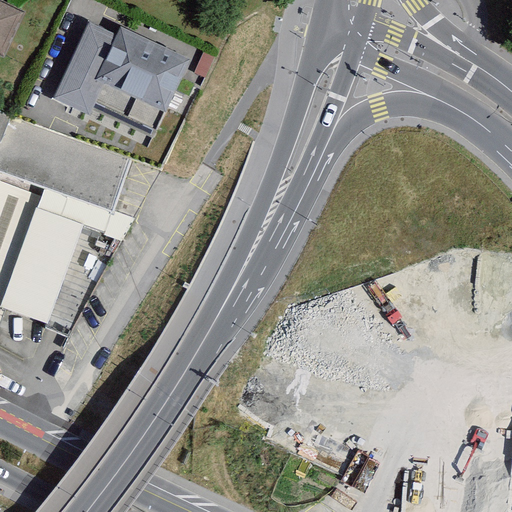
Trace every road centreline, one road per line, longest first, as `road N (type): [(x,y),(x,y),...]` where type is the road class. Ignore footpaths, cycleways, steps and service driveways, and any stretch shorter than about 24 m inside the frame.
road 1 (secondary): [(279,199),(169,396),(86,511)]
road 2 (secondary): [(279,199),(342,129),(419,105),(464,111)]
road 3 (secondary): [(170,511),(0,424)]
road 4 (secondary): [(343,49),(279,199)]
road 5 (secondary): [(343,49),(414,78),(464,111)]
road 6 (secondary): [(478,67),(351,22)]
road 7 (residential): [(85,0),(37,113)]
